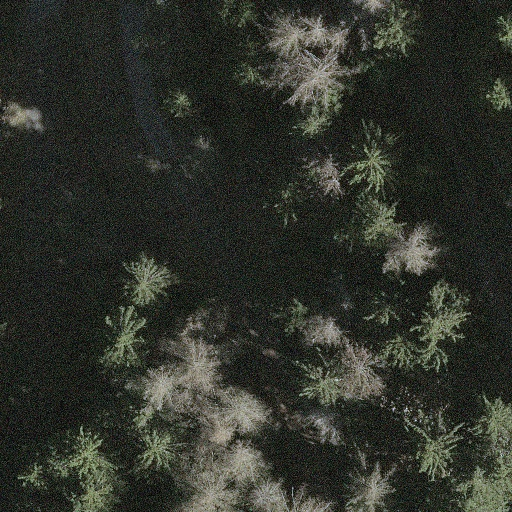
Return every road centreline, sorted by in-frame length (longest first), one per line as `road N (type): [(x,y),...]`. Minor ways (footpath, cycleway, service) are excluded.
road 1 (track): [(126,0),(121,50),(173,198),(248,337),(323,511)]
road 2 (track): [(0,495),(22,333),(46,0)]
road 3 (track): [(511,342),(447,117),(439,61),(446,0)]
